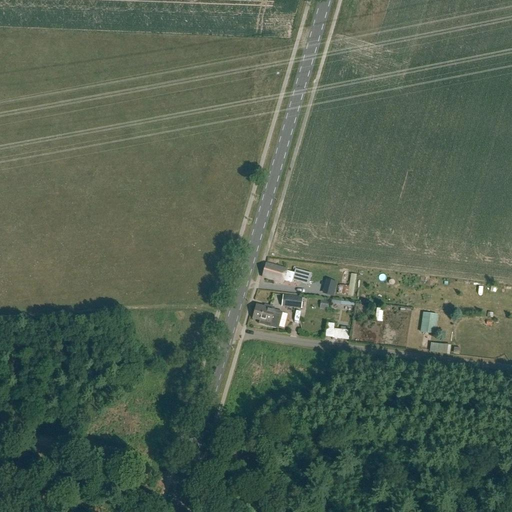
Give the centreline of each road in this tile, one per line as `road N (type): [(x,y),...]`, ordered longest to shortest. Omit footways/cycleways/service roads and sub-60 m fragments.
road 1 (secondary): [(227,332),(324,0)]
road 2 (unclassified): [(511,366),(227,332)]
road 3 (secondary): [(175,511),(227,332)]
road 4 (track): [(169,479),(0,430)]
